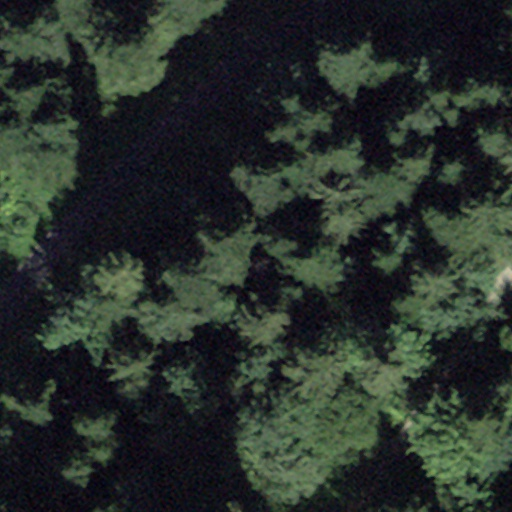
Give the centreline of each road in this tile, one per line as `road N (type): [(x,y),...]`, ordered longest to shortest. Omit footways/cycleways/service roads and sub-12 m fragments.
road 1 (track): [(0,295),(132,143),(331,0)]
road 2 (track): [(341,511),(511,269)]
